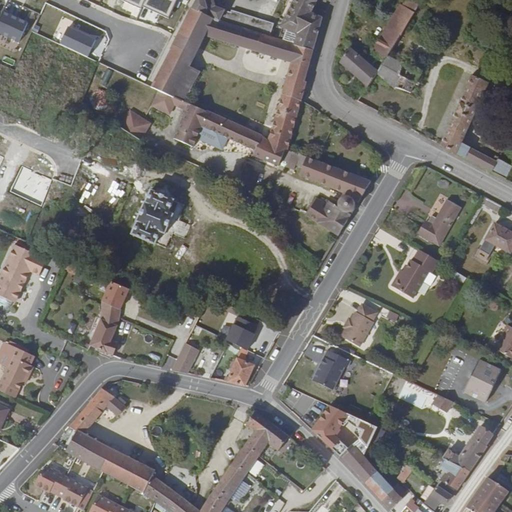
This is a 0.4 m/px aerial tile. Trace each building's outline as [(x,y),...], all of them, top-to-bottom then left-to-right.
[(121,0),(141,9),(143,6),(145,0),(121,0)] [(176,0),(145,0),(143,6),(169,18),(177,0),(176,0)] [(206,16),(270,36),(274,24),(232,10),(231,13),(216,7),(213,0),(197,0),(192,9),(206,16)] [(279,39),(313,49),(322,18),(310,13),(317,0),(294,0),(280,28),(282,29),(279,39)] [(386,60),(387,57),(420,5),(411,0),(407,0),(403,7),(401,5),(373,51),(386,60)] [(287,151),(307,83),(304,82),(313,49),(279,39),(270,36),(206,16),(192,9),(181,31),(165,62),(152,86),(184,101),(190,91),(180,87),(190,66),(204,37),(292,63),(268,141),(287,151)] [(3,12),(0,18),(0,33),(19,43),(28,24),(3,12)] [(68,27),(60,44),(88,57),(95,40),(68,27)] [(340,63),(368,88),(377,73),(381,67),(379,65),(375,70),(350,48),(340,63)] [(381,67),(377,73),(393,87),(411,92),(419,73),(387,57),(386,60),(381,67)] [(200,72),(190,66),(180,87),(190,91),(200,72)] [(472,76),(441,145),(440,147),(455,153),(505,179),(511,166),(511,165),(497,158),(496,161),(460,143),(488,83),(472,76)] [(64,105),(69,95),(52,87),(48,97),(64,105)] [(227,138),(255,151),(262,137),(259,135),(189,104),(172,142),(191,151),(197,139),(210,145),(211,141),(223,147),(227,138)] [(120,127),(140,139),(150,123),(130,111),(120,127)] [(255,151),(252,156),(277,168),(282,158),(302,167),(299,175),(343,193),(343,194),(358,203),(371,182),(287,151),(268,141),(262,137),(255,151)] [(222,150),(223,147),(211,141),(210,145),(222,150)] [(411,192),(427,166),(415,169),(402,188),(411,192)] [(168,212),(173,201),(150,191),(145,203),(145,202),(136,223),(131,235),(154,245),(160,232),(165,234),(173,214),(168,212)] [(337,205),(352,214),(358,203),(343,194),(337,205)] [(500,207),(483,197),(480,203),(497,213),(500,207)] [(306,215),(339,236),(352,214),(337,205),(336,206),(328,202),(327,205),(324,203),(316,199),(306,215)] [(461,208),(446,199),(436,218),(431,215),(428,222),(425,221),(417,234),(439,247),(461,208)] [(64,235),(74,229),(68,219),(58,225),(64,235)] [(510,253),(511,249),(511,233),(494,223),(479,250),(489,255),(495,245),(510,253)] [(39,276),(47,260),(14,245),(0,276),(0,296),(12,302),(17,301),(30,272),(39,276)] [(438,262),(419,250),(412,261),(411,260),(403,271),(400,278),(397,276),(391,286),(413,298),(429,272),(432,273),(438,262)] [(78,267),(68,262),(64,271),(74,276),(78,267)] [(466,278),(451,269),(448,274),(449,278),(455,281),(459,280),(463,283),(466,278)] [(102,302),(120,310),(129,290),(111,282),(102,302)] [(101,310),(119,318),(120,310),(102,302),(101,310)] [(348,325),(346,329),(342,336),(359,347),(373,322),(371,321),(376,312),(362,304),(357,313),(355,312),(351,320),(349,318),(346,324),(348,325)] [(101,319),(117,326),(119,318),(101,310),(101,319)] [(398,315),(390,311),(386,317),(395,322),(398,315)] [(248,349),(258,325),(236,315),(226,339),(248,349)] [(105,353),(113,356),(117,344),(111,341),(117,326),(101,319),(90,346),(105,353)] [(511,359),(511,327),(508,325),(503,333),(505,334),(496,349),(511,359)] [(2,345),(33,360),(35,357),(4,342),(2,345)] [(185,343),(171,371),(187,375),(199,351),(185,343)] [(0,392),(15,399),(25,378),(28,379),(33,367),(30,366),(33,360),(2,345),(0,350),(0,364),(7,368),(0,382),(0,381),(0,392)] [(327,350),(320,365),(321,366),(319,373),(316,374),(314,378),(315,379),(315,380),(315,381),(333,390),(344,367),(346,368),(350,360),(327,350)] [(453,381),(464,360),(452,354),(441,375),(453,381)] [(33,360),(72,378),(74,375),(69,373),(35,357),(33,360)] [(226,376),(224,382),(245,387),(254,366),(236,359),(235,359),(233,359),(232,361),(232,362),(232,364),(234,366),(229,377),(226,376)] [(492,383),(494,384),(501,371),(478,360),(463,392),(485,403),(492,390),(490,389),(492,383)] [(287,388),(283,384),(277,392),(283,395),(287,388)] [(221,511),(268,444),(278,452),(289,438),(254,413),(246,428),(257,431),(200,511),(199,511),(153,477),(156,471),(154,470),(153,471),(147,468),(148,467),(146,465),(145,467),(137,463),(138,461),(136,460),(136,462),(130,459),(131,458),(129,456),(128,458),(84,435),(106,408),(114,399),(115,398),(102,389),(69,428),(78,432),(70,445),(62,441),(59,446),(67,451),(66,452),(71,455),(70,456),(72,457),(73,456),(78,458),(77,460),(79,461),(80,460),(86,463),(86,464),(88,465),(88,464),(94,467),(93,468),(95,469),(96,468),(102,472),(102,473),(103,474),(104,473),(109,476),(109,477),(111,478),(111,477),(118,480),(117,481),(119,483),(120,481),(125,484),(124,485),(126,486),(127,485),(133,488),(132,490),(134,490),(135,489),(142,493),(141,494),(143,495),(144,494),(156,503),(165,510),(167,511),(221,511)] [(438,395),(431,392),(429,395),(434,402),(438,395)] [(438,395),(434,402),(441,406),(446,410),(448,411),(454,402),(438,395)] [(114,399),(106,408),(119,416),(125,407),(123,405),(125,402),(118,398),(116,401),(114,399)] [(0,429),(9,410),(0,405),(0,429)] [(356,420),(344,413),(336,425),(348,433),(350,431),(356,420)] [(376,430),(356,420),(350,431),(359,439),(367,446),(371,439),(376,430)] [(446,460),(470,470),(487,447),(485,445),(492,435),(480,426),(459,457),(449,450),(443,458),(446,460)] [(78,432),(69,428),(62,441),(70,445),(78,432)] [(386,433),(377,429),(376,430),(371,439),(374,440),(376,436),(383,440),(386,433)] [(359,439),(353,444),(363,456),(368,447),(367,446),(359,439)] [(353,444),(340,456),(391,511),(402,499),(401,497),(406,492),(397,484),(393,489),(377,473),(363,456),(353,444)] [(504,454),(500,459),(507,462),(510,455),(504,454)] [(440,480),(455,489),(457,490),(470,470),(446,460),(445,462),(441,468),(446,472),(440,480)] [(406,464),(401,473),(396,478),(402,483),(412,469),(406,464)] [(61,472),(56,469),(54,473),(48,469),(41,474),(35,486),(50,494),(50,493),(64,500),(63,501),(78,509),(88,489),(60,474),(61,472)] [(487,477),(466,508),(471,511),(493,511),(508,492),(487,477)] [(436,487),(450,496),(455,489),(440,480),(436,487)] [(424,498),(427,501),(435,488),(429,485),(422,495),(424,498)] [(440,501),(445,504),(450,496),(436,487),(435,488),(427,501),(426,502),(434,509),(440,501)] [(129,511),(99,496),(90,511),(129,511)] [(274,511),(276,511),(283,501),(277,497),(270,509),(274,511)] [(405,506),(411,511),(415,511),(417,509),(418,508),(414,504),(415,502),(411,499),(405,506)] [(418,499),(415,502),(414,504),(418,508),(422,503),(418,499)] [(420,511),(431,511),(432,511),(422,503),(418,508),(417,509),(420,511)]
